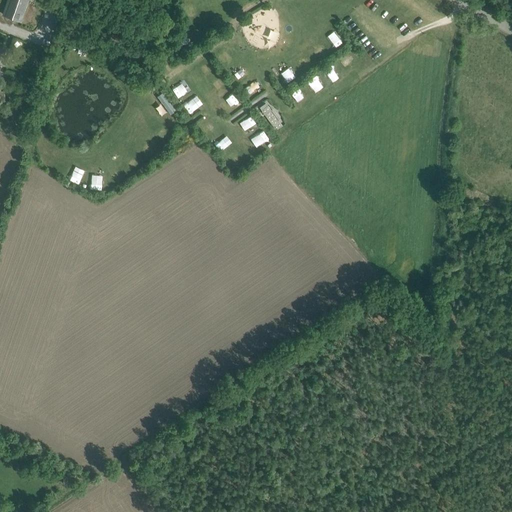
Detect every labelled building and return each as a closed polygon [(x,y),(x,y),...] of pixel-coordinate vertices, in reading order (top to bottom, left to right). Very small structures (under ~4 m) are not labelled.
[(7,0),(2,14),(21,21),(28,0),(7,0)] [(226,51),(219,58),(225,64),(232,57),(226,51)] [(210,63),(202,68),(207,75),(214,70),(210,63)] [(211,84),(216,90),(224,84),(219,77),(211,84)] [(163,92),(157,96),(171,114),(176,110),(163,92)] [(189,113),(202,104),(196,95),(183,104),(189,113)] [(266,106),(261,109),(262,111),(264,114),(276,130),(282,125),(278,120),(271,110),(267,104),(266,106)] [(160,107),(153,110),(156,117),(163,114),(160,107)] [(212,122),(203,126),(207,134),(216,129),(212,122)] [(159,124),(152,133),(165,143),(172,134),(159,124)] [(136,159),(130,164),(135,171),(142,166),(136,159)] [(70,165),(64,176),(75,181),(80,169),(70,165)] [(96,189),(98,180),(89,178),(87,187),(96,189)]
